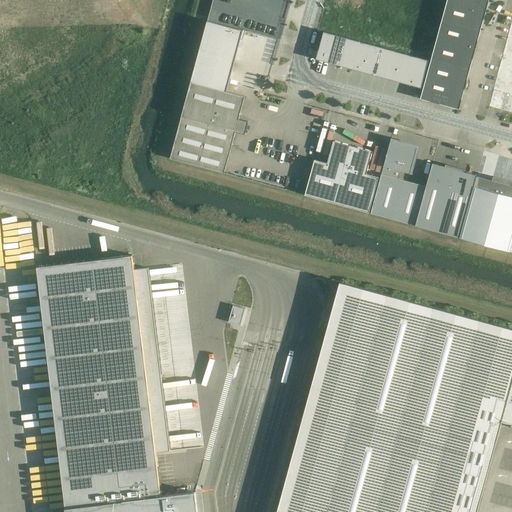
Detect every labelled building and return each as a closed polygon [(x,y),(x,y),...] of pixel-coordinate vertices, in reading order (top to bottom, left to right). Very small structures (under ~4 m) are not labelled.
[(430,58),(440,18),(372,0),(364,0),(361,11),(378,15),(371,41),(430,58)] [(372,0),(440,18),(445,0),(372,0)] [(486,10),(451,0),(447,0),(442,20),(480,31),(486,10)] [(488,0),(451,0),(486,10),(488,0)] [(480,31),(442,20),(437,39),(475,50),(480,31)] [(191,82),(170,159),(224,173),(235,131),(245,134),(248,121),(239,119),(245,96),(227,91),(243,31),(208,22),(191,82)] [(511,26),(491,106),(511,111),(511,26)] [(316,59),(328,62),(336,34),(324,31),(316,59)] [(336,34),(328,62),(340,65),(347,37),(336,34)] [(340,65),(351,69),(359,41),(347,37),(340,65)] [(475,50),(437,39),(432,57),(470,68),(475,50)] [(363,72),(371,44),(359,41),(351,69),(363,72)] [(382,47),(371,44),(363,72),(375,75),(382,47)] [(386,78),(394,50),(382,47),(375,75),(386,78)] [(398,81),(405,53),(394,50),(386,78),(398,81)] [(417,57),(405,53),(398,81),(409,84),(417,57)] [(429,60),(417,57),(409,84),(421,88),(429,60)] [(427,77),(465,88),(470,68),(432,57),(427,77)] [(459,109),(465,88),(427,77),(427,78),(421,98),(459,109)] [(371,213),(415,225),(426,186),(398,179),(400,171),(412,174),(413,174),(411,173),(418,147),(392,139),(392,138),(391,138),(371,213)] [(315,159),(305,196),(369,213),(379,177),(366,174),(372,151),(333,140),(327,163),(315,159)] [(426,186),(415,225),(437,231),(455,167),(445,164),(445,167),(442,167),(443,166),(433,163),(426,186)] [(465,170),(455,167),(437,231),(460,238),(477,175),(466,172),(466,173),(464,173),(465,170)] [(477,175),(460,238),(485,244),(503,179),(493,176),(492,179),(477,175)] [(511,181),(503,179),(485,244),(510,251),(511,244),(511,185),(511,183),(511,181)] [(0,213),(0,237),(3,270),(35,266),(30,216),(16,218),(16,212),(0,213)] [(133,255),(37,266),(66,511),(198,511),(196,491),(162,496),(157,452),(171,451),(148,268),(135,269),(133,255)] [(511,511),(511,328),(340,281),(315,374),(277,511),(511,511)] [(233,305),(228,322),(240,325),(245,308),(233,305)]
